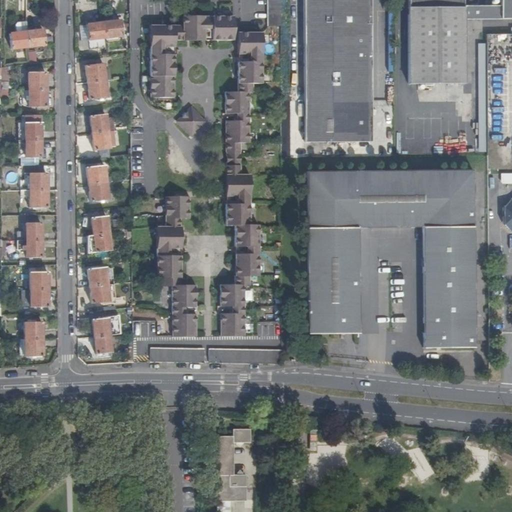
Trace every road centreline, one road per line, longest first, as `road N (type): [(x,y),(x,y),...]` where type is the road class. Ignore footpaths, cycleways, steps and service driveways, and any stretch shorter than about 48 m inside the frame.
road 1 (residential): [(67,385),(65,0)]
road 2 (tertiary): [(284,388),(383,410),(511,422)]
road 3 (tertiary): [(511,397),(302,379),(284,388)]
road 4 (tertiary): [(284,388),(67,385)]
